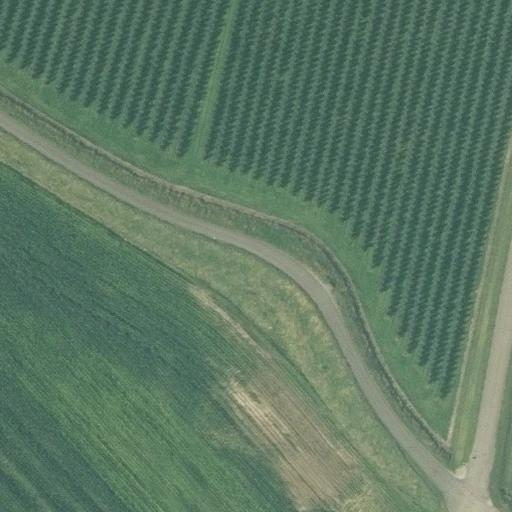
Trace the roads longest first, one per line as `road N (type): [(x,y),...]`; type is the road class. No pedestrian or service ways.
road 1 (unclassified): [(469,511),(394,436),(320,301),(289,267),(165,218),(0,126)]
road 2 (unclassified): [(471,511),(511,288)]
